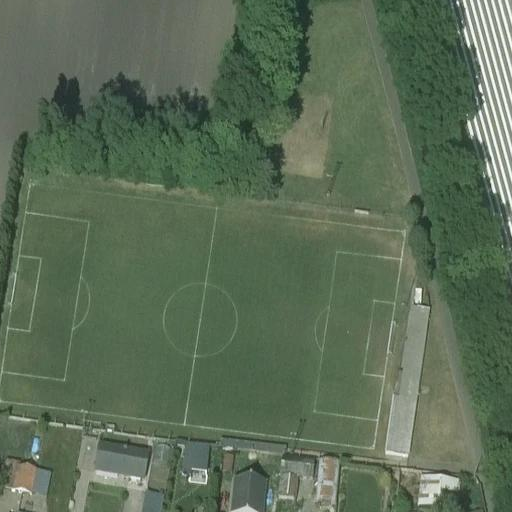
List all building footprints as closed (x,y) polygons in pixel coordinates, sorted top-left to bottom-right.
[(91,478),(143,483),(148,441),(96,435),(91,478)] [(332,468),(330,511),(349,511),(351,469),(332,468)] [(29,501),(63,505),(66,479),(32,475),(29,501)] [(320,511),(323,478),(293,476),(290,511),(320,511)] [(436,511),(473,511),(475,488),(438,485),(436,511)] [(276,511),(278,488),(247,487),(245,511),(276,511)] [(155,511),(174,511),(175,500),(156,499),(155,511)]
